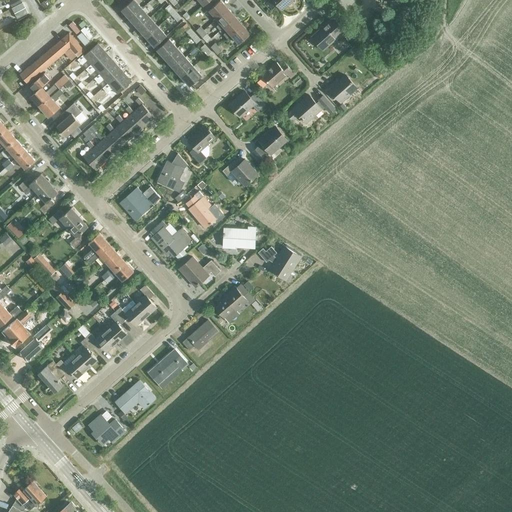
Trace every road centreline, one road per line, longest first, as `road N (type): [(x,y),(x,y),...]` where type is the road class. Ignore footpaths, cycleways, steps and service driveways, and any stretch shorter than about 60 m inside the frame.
road 1 (residential): [(52,429),(179,309),(92,202)]
road 2 (residential): [(186,121),(78,0)]
road 3 (residential): [(92,202),(0,98)]
road 4 (residential): [(92,202),(186,121)]
